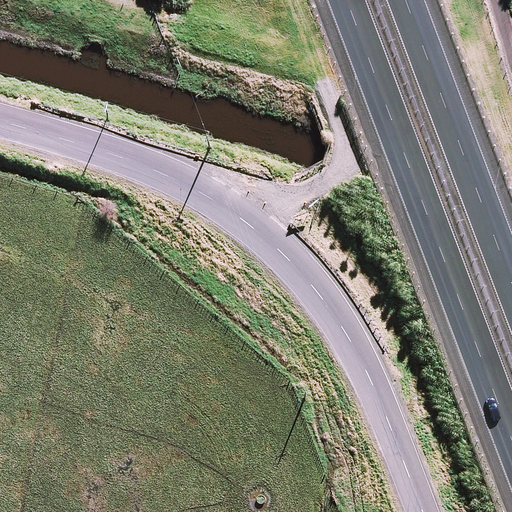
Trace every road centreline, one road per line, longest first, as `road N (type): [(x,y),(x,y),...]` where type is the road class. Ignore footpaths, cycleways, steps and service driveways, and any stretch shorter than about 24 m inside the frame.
road 1 (unclassified): [(0,122),(164,175),(272,241),(343,330),(423,511)]
road 2 (motorway): [(511,439),(346,0)]
road 3 (motorway): [(402,0),(511,291)]
road 4 (track): [(253,225),(336,165),(342,142),(322,86)]
